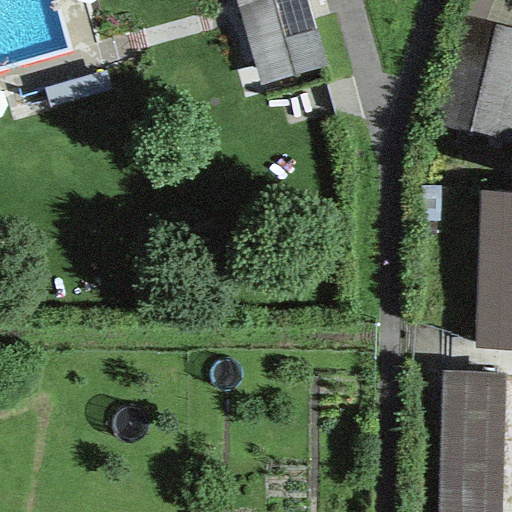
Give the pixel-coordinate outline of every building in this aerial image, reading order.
[(321,55),(311,19),(305,0),(251,0),(254,7),(261,33),(271,70),(321,55)] [(459,123),(510,135),(511,126),(511,25),(484,19),(459,123)] [(48,84),(53,99),(102,84),(98,70),(48,84)] [(482,338),(511,339),(511,188),(487,188),(482,338)] [(451,370),(446,511),(495,511),(499,371),(451,370)]
